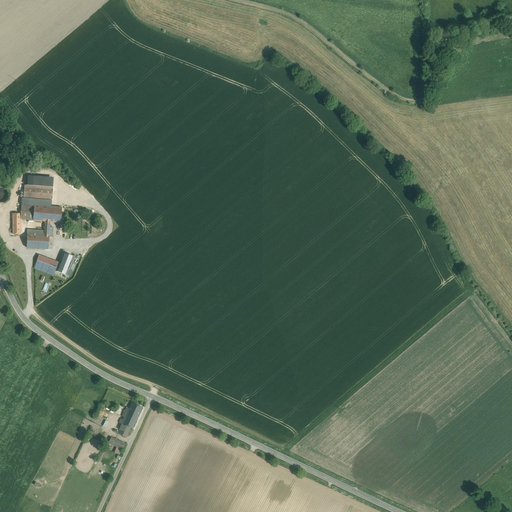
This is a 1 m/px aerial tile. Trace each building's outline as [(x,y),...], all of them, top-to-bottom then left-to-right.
[(52,187),(24,185),(23,199),(51,201),(52,187)] [(9,198),(9,195),(9,192),(7,189),(4,188),(1,187),(0,187),(0,202),(1,203),(4,202),(7,200),(9,198)] [(50,207),(34,205),(23,204),(22,219),(28,220),(27,222),(44,223),(44,221),(45,221),(45,223),(44,222),(44,223),(45,223),(44,231),(28,230),(27,230),(27,235),(49,236),(50,227),(50,222),(51,207),(50,207)] [(62,208),(51,207),(50,222),(60,222),(62,208)] [(49,236),(27,235),(27,248),(48,249),(48,247),(49,243),(49,237),(49,236)] [(74,257),(63,253),(61,256),(56,270),(67,275),(74,257)] [(55,268),(37,261),(35,267),(53,274),(55,268)] [(142,407),(132,402),(130,407),(129,407),(128,408),(129,409),(128,410),(138,415),(142,407)] [(126,407),(119,423),(122,424),(118,433),(126,437),(130,428),(132,429),(138,415),(128,410),(129,409),(128,408),(126,407)] [(125,444),(115,440),(112,445),(122,449),(125,444)]
